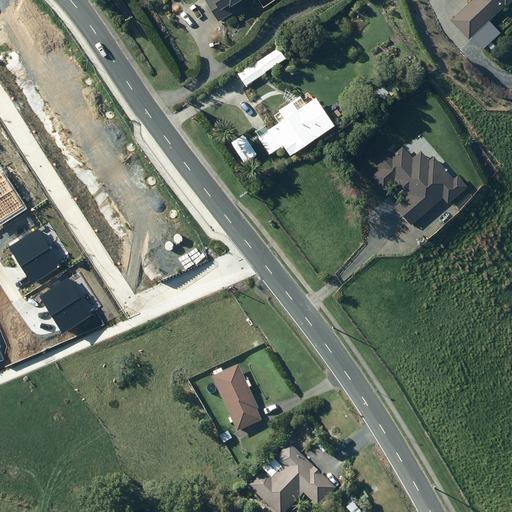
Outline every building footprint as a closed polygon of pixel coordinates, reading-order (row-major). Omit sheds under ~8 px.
[(203,0),(202,1),(215,22),(238,8),(234,1),(235,0),(203,0)] [(469,0),(470,0),(448,21),(466,40),(501,7),(502,8),(511,0),(469,0)] [(275,48),(235,75),(243,86),(282,59),(275,48)] [(381,87),(368,95),(375,106),(397,92),(391,83),(382,89),(381,87)] [(276,122),(263,131),(265,133),(256,139),(267,155),(279,148),(285,157),(331,126),(313,99),(303,105),(297,97),(275,111),(277,114),(272,116),(276,122)] [(375,125),(379,131),(383,128),(378,122),(375,125)] [(253,154),(242,137),(229,146),(236,157),(237,156),(241,162),(253,154)] [(392,181),(405,196),(392,207),(408,226),(440,198),(444,204),(464,188),(455,177),(451,180),(428,153),(423,158),(418,151),(409,159),(399,147),(390,155),(384,148),(369,161),(377,170),(368,177),(380,191),(392,181)] [(0,202),(9,212),(17,204),(61,250),(83,229),(18,162),(0,179),(0,202)] [(146,296),(120,269),(102,287),(128,314),(146,296)] [(227,417),(225,418),(227,424),(230,423),(234,432),(259,420),(254,410),(255,409),(246,388),(249,387),(246,380),(242,381),(235,365),(220,371),(219,368),(210,372),(212,375),(209,377),(227,417)] [(217,436),(221,443),(230,438),(226,431),(217,436)] [(255,474),(245,485),(272,511),(282,511),(301,493),(315,507),(333,488),(286,443),(276,454),(276,462),(280,466),(269,478),(265,474),(255,474)]
